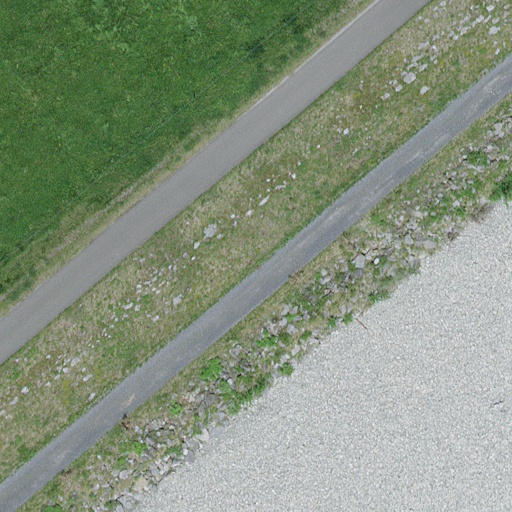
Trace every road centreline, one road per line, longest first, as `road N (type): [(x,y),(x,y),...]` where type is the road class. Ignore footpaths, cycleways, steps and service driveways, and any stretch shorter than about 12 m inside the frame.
road 1 (track): [(0,505),(511,72)]
road 2 (track): [(402,0),(0,343)]
